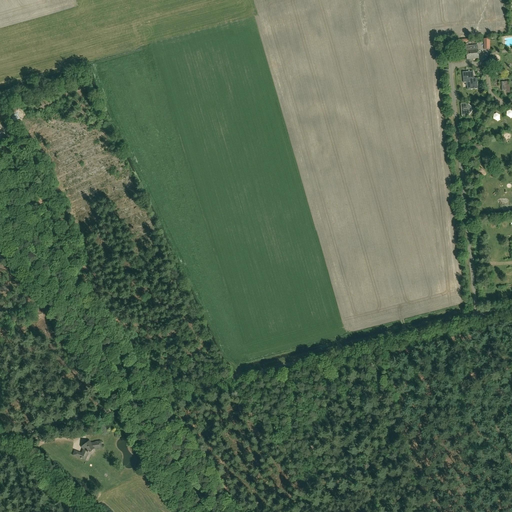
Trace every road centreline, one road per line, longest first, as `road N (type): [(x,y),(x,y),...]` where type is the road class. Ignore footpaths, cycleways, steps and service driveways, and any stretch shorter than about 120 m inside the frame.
road 1 (unclassified): [(4,437),(475,315)]
road 2 (track): [(424,511),(379,340)]
